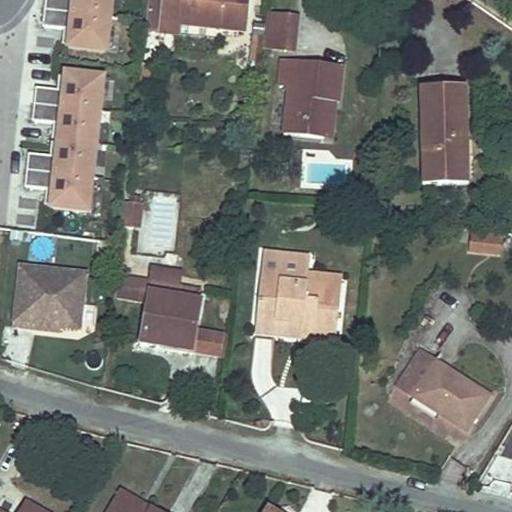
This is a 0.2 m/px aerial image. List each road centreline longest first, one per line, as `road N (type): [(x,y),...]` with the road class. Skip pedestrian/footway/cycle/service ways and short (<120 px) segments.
road 1 (residential): [(475,511),(0,391)]
road 2 (unknown): [(8,8),(0,195)]
